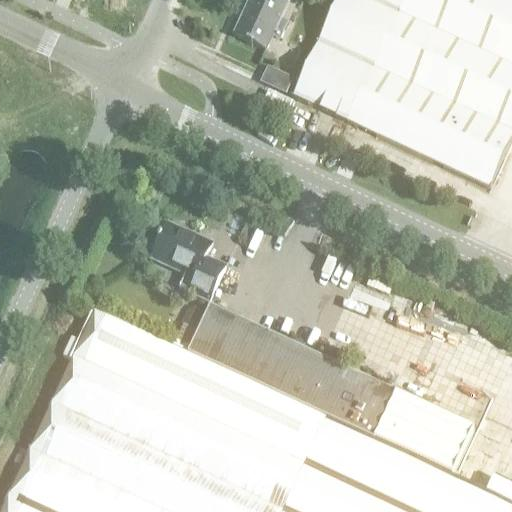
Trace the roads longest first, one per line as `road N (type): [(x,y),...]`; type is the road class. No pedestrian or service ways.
road 1 (tertiary): [(124,86),(511,271)]
road 2 (unclassified): [(0,349),(124,86)]
road 3 (tertiary): [(124,86),(0,20)]
